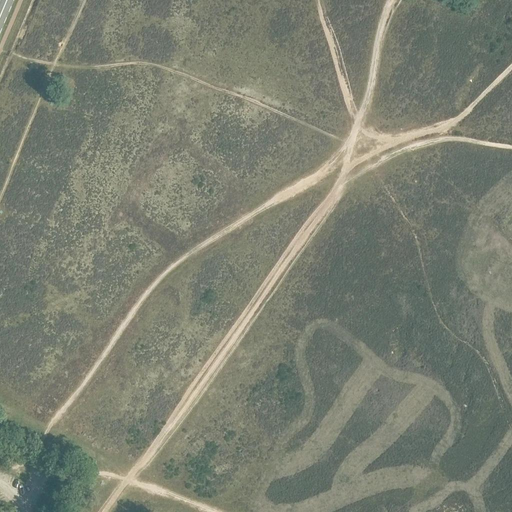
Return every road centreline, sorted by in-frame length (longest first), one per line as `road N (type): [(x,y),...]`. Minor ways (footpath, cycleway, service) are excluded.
road 1 (track): [(350,167),(108,511)]
road 2 (track): [(316,0),(361,146)]
